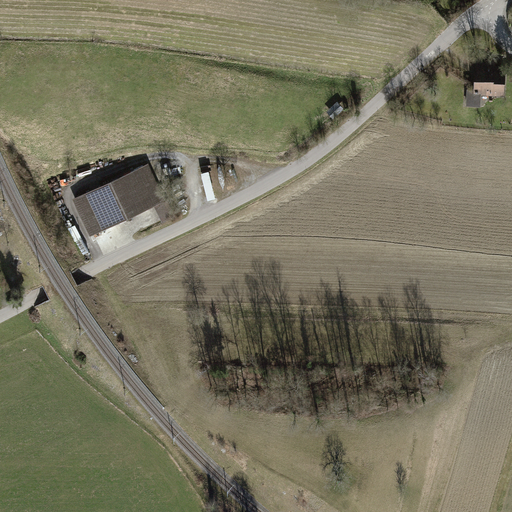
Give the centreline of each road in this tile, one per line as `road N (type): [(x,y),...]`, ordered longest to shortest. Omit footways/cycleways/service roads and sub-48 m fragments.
road 1 (unclassified): [(414,69),(278,179),(0,316)]
road 2 (track): [(213,511),(168,451),(17,307)]
